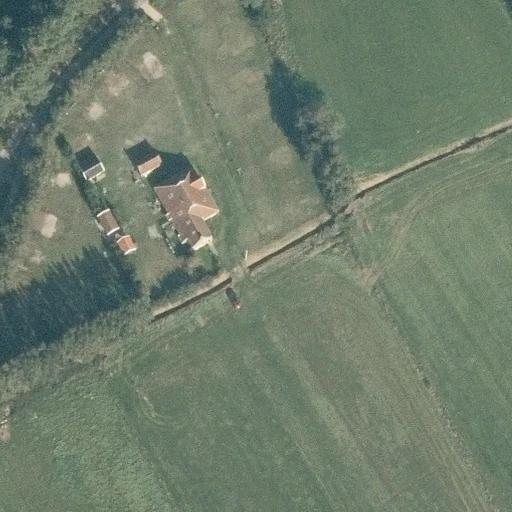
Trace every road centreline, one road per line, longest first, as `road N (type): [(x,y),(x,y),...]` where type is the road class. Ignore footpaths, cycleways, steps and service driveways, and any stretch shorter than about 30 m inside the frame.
road 1 (track): [(485,511),(387,335),(339,298),(259,294),(227,251)]
road 2 (track): [(0,168),(52,78),(126,0)]
